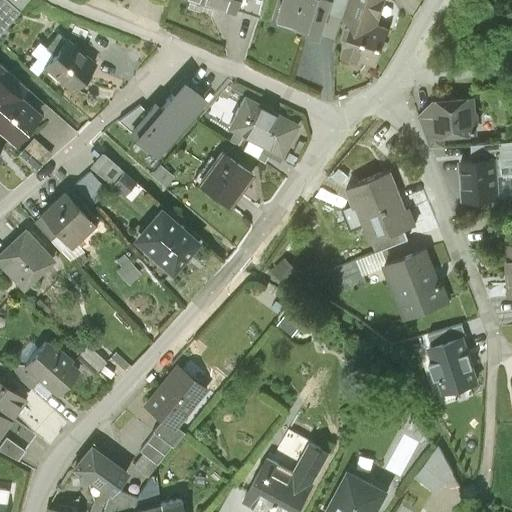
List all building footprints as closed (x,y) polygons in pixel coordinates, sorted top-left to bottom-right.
[(0,0),(0,28),(17,9),(7,0),(0,0)] [(199,0),(235,11),(237,0),(199,0)] [(330,0),(282,0),(277,16),(307,25),(305,31),(320,35),(330,0)] [(383,0),(348,0),(343,15),(356,20),(352,30),(347,29),(344,39),(349,40),(344,53),(376,65),(388,31),(374,26),(383,0)] [(45,65),(73,89),(94,64),(59,34),(47,47),(54,54),(45,65)] [(0,125),(14,137),(23,126),(24,127),(37,113),(15,94),(23,84),(1,66),(0,66),(0,125)] [(183,78),(133,135),(156,155),(206,98),(183,78)] [(432,101),(433,114),(435,134),(437,134),(474,132),(474,124),(476,123),(475,113),(473,111),(472,98),(432,101)] [(283,152),(298,124),(265,107),(263,111),(244,100),(230,127),(264,145),(266,143),(283,152)] [(438,144),(437,134),(435,134),(433,114),(419,115),(430,145),(438,144)] [(503,164),(511,163),(511,139),(477,142),(478,155),(461,157),(464,194),(496,191),(495,169),(503,169),(503,164)] [(229,204),(252,174),(222,152),(199,182),(229,204)] [(91,166),(125,196),(136,184),(102,154),(91,166)] [(151,175),(165,186),(174,176),(160,164),(151,175)] [(103,185),(89,170),(74,184),(87,200),(103,185)] [(389,170),(346,186),(353,204),(364,200),(371,220),(364,223),(371,240),(413,223),(407,207),(404,208),(389,170)] [(91,218),(65,190),(41,212),(67,240),(91,218)] [(144,246),(169,217),(159,209),(134,238),(144,246)] [(195,240),(169,217),(144,246),(171,269),(195,240)] [(52,259),(24,230),(0,253),(0,264),(22,288),(52,259)] [(437,280),(425,248),(383,264),(390,281),(397,279),(410,311),(402,314),(403,316),(448,299),(442,283),(444,282),(442,278),(437,280)] [(141,274),(124,254),(116,261),(121,266),(116,270),(129,284),(141,274)] [(365,281),(357,259),(335,267),(344,290),(365,281)] [(463,334),(427,345),(443,391),(478,380),(463,334)] [(46,340),(24,363),(40,378),(57,394),(78,371),(70,364),(74,360),(62,349),(59,352),(46,340)] [(106,361),(87,344),(79,353),(98,370),(106,361)] [(119,362),(127,370),(139,356),(131,349),(119,362)] [(0,359),(0,380),(5,384),(14,372),(9,368),(0,359)] [(40,378),(24,363),(23,362),(14,363),(9,368),(14,372),(31,387),(40,378)] [(148,405),(164,418),(170,422),(178,412),(182,416),(204,389),(179,369),(157,396),(156,394),(148,405)] [(5,384),(0,380),(0,409),(10,417),(24,398),(5,384)] [(0,430),(10,417),(0,409),(0,430)] [(184,434),(170,422),(164,418),(153,432),(155,434),(140,452),(145,455),(136,466),(149,476),(184,434)] [(308,490),(329,452),(289,430),(272,459),(269,457),(243,501),(262,511),(298,511),(310,491),(308,490)] [(26,451),(7,436),(0,445),(0,449),(18,461),(26,451)] [(451,474),(437,446),(415,478),(434,493),(451,474)] [(111,494),(116,488),(126,476),(90,448),(74,469),(111,494)] [(373,511),(385,490),(384,485),(374,480),(368,482),(368,483),(348,473),(327,511),(373,511)] [(8,490),(0,488),(0,511),(5,511),(6,511),(5,511),(8,490)] [(104,511),(134,511),(133,507),(138,497),(116,488),(111,494),(104,511)]
